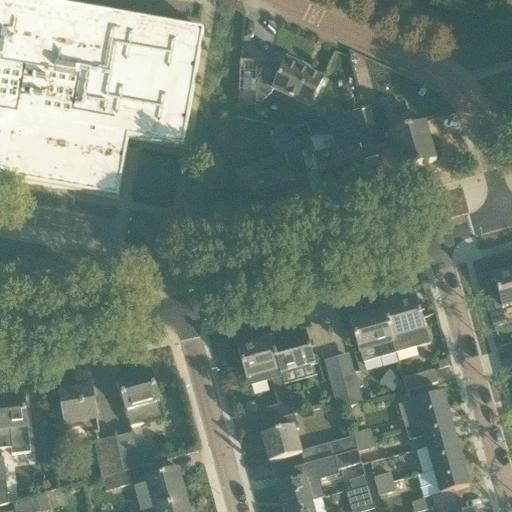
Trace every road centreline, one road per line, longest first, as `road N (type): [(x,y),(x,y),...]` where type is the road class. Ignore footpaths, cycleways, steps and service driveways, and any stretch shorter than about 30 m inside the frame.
road 1 (residential): [(494,212),(466,105),(449,83),(252,0)]
road 2 (residential): [(504,511),(422,230)]
road 3 (tertiary): [(165,303),(422,230)]
road 4 (residential): [(228,511),(165,303)]
road 5 (tertiary): [(0,335),(165,303)]
